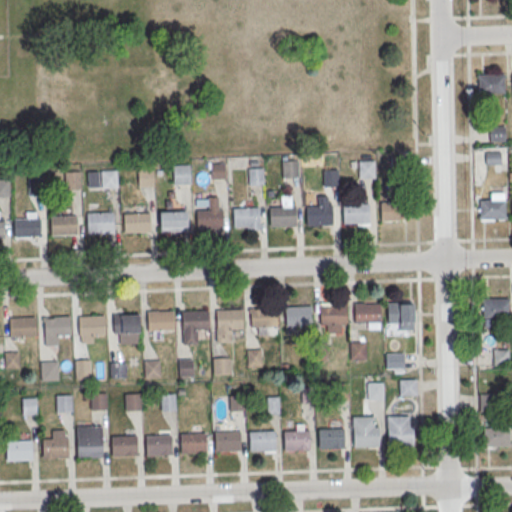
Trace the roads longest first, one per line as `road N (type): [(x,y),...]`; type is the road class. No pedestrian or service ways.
road 1 (residential): [(511,257),(0,278)]
road 2 (residential): [(511,484),(0,501)]
road 3 (residential): [(438,0),(449,511)]
